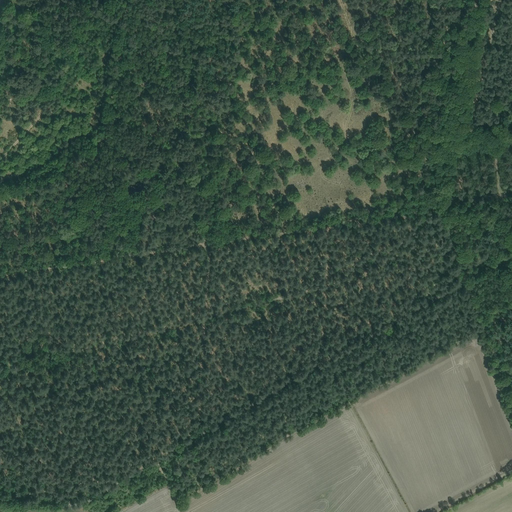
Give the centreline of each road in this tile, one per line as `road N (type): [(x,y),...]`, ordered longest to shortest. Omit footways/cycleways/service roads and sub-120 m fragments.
road 1 (unclassified): [(0,504),(77,505),(467,278),(511,395)]
road 2 (track): [(209,245),(240,15),(130,29),(126,0)]
road 3 (track): [(0,157),(116,26),(126,0)]
